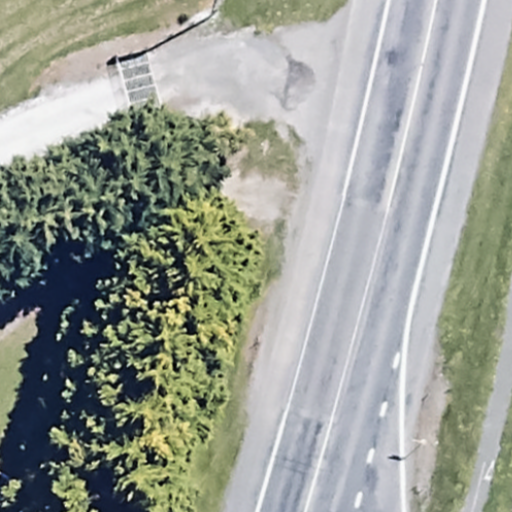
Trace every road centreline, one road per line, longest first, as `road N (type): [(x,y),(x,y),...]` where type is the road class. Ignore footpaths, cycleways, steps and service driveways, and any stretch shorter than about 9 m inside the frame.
road 1 (trunk): [(310,511),(426,34)]
road 2 (unclassified): [(426,34),(142,37),(0,96)]
